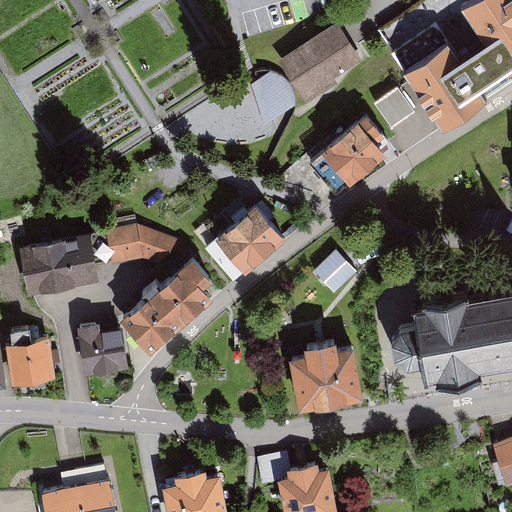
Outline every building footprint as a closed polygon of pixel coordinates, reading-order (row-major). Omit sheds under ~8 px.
[(436,122),(511,70),(511,8),(506,0),(466,0),(464,2),(463,0),(405,0),(371,24),(405,75),(382,91),(399,115),(422,100),(436,122)] [(360,54),(334,16),(276,55),(302,93),(360,54)] [(247,80),(261,120),(290,100),(289,89),(284,78),(277,70),(267,66),(247,80)] [(389,136),(366,109),(359,114),(357,112),(305,155),(334,189),(385,146),(382,142),(389,136)] [(230,277),(280,234),(251,199),(237,211),(228,201),(202,222),(211,233),(200,242),(230,277)] [(135,221),(17,243),(26,293),(97,280),(94,263),(138,254),(151,259),(176,237),(135,221)] [(339,247),(317,266),(337,289),(359,269),(339,247)] [(206,276),(188,254),(160,278),(188,310),(205,296),(195,285),(206,276)] [(188,310),(160,278),(156,281),(151,276),(137,288),(143,295),(120,314),(147,345),(188,310)] [(463,291),(415,299),(416,306),(404,308),(407,323),(396,325),(379,328),(383,344),(385,359),(388,372),(399,369),(413,367),(416,382),(430,379),(432,386),(477,378),(475,370),(511,363),(511,288),(464,297),(463,291)] [(85,373),(122,368),(114,318),(75,324),(77,334),(71,335),(74,349),(81,348),(85,373)] [(50,376),(43,335),(27,337),(25,323),(8,325),(11,343),(5,343),(12,382),(50,376)] [(307,352),(287,356),(297,408),(363,396),(353,344),(335,347),(333,337),(306,342),(307,352)] [(511,476),(511,433),(492,440),(499,460),(490,463),(497,481),(511,476)] [(288,461),(274,464),(283,510),(334,499),(325,454),(314,456),(312,447),(286,453),(288,461)] [(179,466),(165,469),(173,511),(188,511),(225,505),(215,459),(205,461),(203,453),(177,458),(179,466)] [(143,511),(135,460),(63,472),(69,511),(143,511)]
